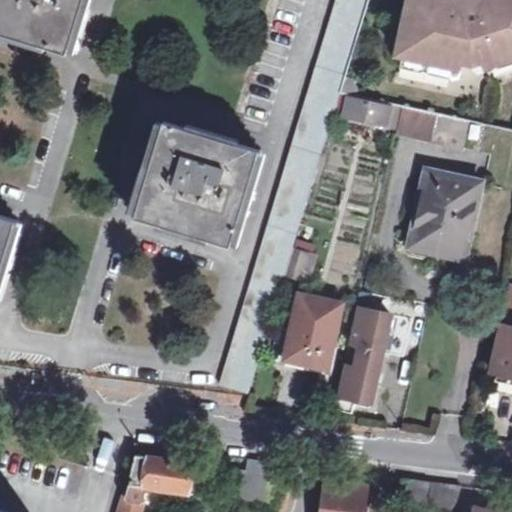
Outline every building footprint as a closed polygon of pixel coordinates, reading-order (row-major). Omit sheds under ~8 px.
[(84,0),(0,0),(0,32),(68,54),(84,0)] [(249,393),(368,0),(337,0),(219,385),(249,393)] [(440,6),(441,0),(409,0),(392,80),(462,95),(511,79),(511,0),(485,0),(487,5),(479,8),(478,4),(471,7),(470,4),(468,2),(467,1),(464,0),(461,1),(458,3),(457,5),(456,7),(457,10),(440,6)] [(485,0),(441,0),(440,6),(457,10),(456,7),(457,5),(458,3),(461,1),(464,0),(467,1),(468,2),(470,4),(471,7),(478,4),(479,8),(487,5),(485,0)] [(343,116),(384,125),(387,107),(347,99),(343,116)] [(389,103),(387,107),(384,125),(398,127),(403,106),(389,103)] [(471,121),(403,106),(398,127),(397,132),(465,148),(471,121)] [(260,151),(165,122),(136,216),(231,245),(260,151)] [(480,181),(429,171),(413,244),(464,255),(480,181)] [(0,271),(16,220),(0,215),(0,271)] [(363,289),(359,307),(373,310),(377,292),(363,289)] [(343,304),(301,295),(287,359),(329,369),(343,304)] [(359,307),(351,342),(385,350),(393,315),(373,310),(359,307)] [(511,325),(504,324),(501,324),(491,372),(511,376),(511,325)] [(359,362),(358,367),(356,376),(379,380),(385,350),(351,342),(347,360),(359,362)] [(356,376),(358,367),(346,364),(336,410),(353,414),(356,399),(373,403),(379,380),(356,376)] [(140,511),(143,502),(145,501),(147,488),(195,494),(198,469),(202,470),(203,464),(137,455),(127,497),(124,496),(119,511),(140,511)] [(247,470),(232,468),(225,494),(271,505),(279,475),(281,463),(249,459),(247,470)] [(393,510),(401,511),(406,511),(417,481),(403,479),(393,510)] [(422,511),(432,483),(417,481),(406,511),(422,511)] [(327,482),(323,511),(364,511),(368,487),(327,482)] [(454,511),(463,487),(432,483),(422,511),(454,511)]
